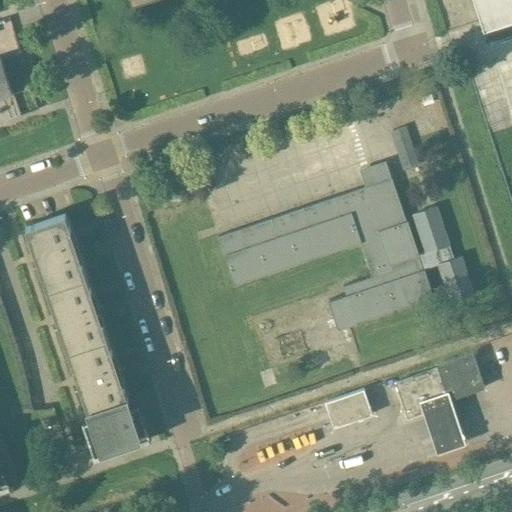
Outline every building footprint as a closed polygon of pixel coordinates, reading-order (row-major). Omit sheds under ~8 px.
[(511,0),(473,0),(483,30),(511,20),(511,0)] [(2,57),(0,57),(0,95),(13,91),(2,57)] [(187,198),(184,185),(161,192),(165,205),(187,198)] [(259,233),(209,302),(246,329),(240,337),(269,357),(274,349),(311,376),(361,306),(344,294),(351,284),(352,287),(427,264),(404,188),(328,212),(333,226),(272,243),(259,233)] [(65,212),(46,219),(26,225),(89,411),(91,410),(93,417),(85,420),(84,419),(83,419),(96,457),(113,451),(115,455),(135,448),(134,444),(152,438),(139,400),(137,401),(138,402),(129,405),(127,398),(128,397),(119,371),(124,370),(124,368),(119,370),(99,310),(103,309),(103,307),(98,309),(78,249),(83,247),(82,246),(77,248),(65,212)] [(468,254),(441,261),(450,299),(477,292),(468,254)] [(438,367),(396,381),(408,416),(450,401),(449,398),(484,386),(472,351),(436,363),(438,367)] [(451,385),(421,395),(430,421),(438,445),(440,449),(470,438),(468,435),(460,411),(451,385)] [(368,398),(364,387),(325,400),(329,411),(334,426),(373,413),(368,398)] [(41,419),(44,426),(51,423),(49,416),(41,419)] [(0,489),(12,486),(0,451),(0,489)]
